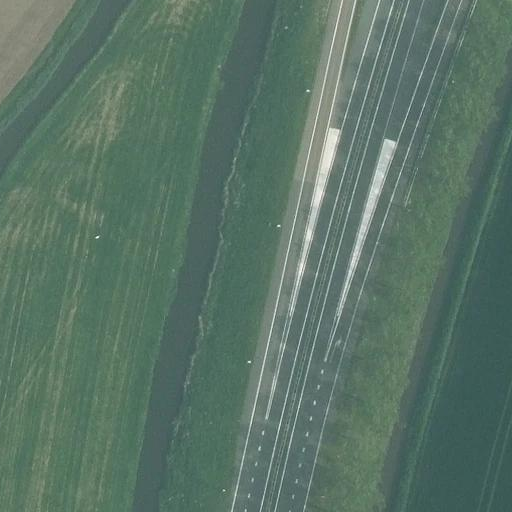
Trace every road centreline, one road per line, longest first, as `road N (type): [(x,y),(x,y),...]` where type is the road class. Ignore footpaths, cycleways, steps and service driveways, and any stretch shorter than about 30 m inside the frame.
road 1 (trunk): [(386,0),(274,420)]
road 2 (trunk): [(347,0),(274,420)]
road 3 (trunk): [(317,358),(454,0)]
road 4 (trunk): [(317,358),(415,0)]
road 5 (trunk): [(282,511),(317,358)]
